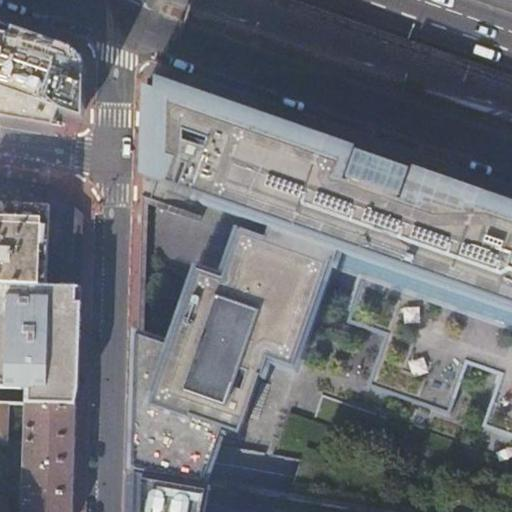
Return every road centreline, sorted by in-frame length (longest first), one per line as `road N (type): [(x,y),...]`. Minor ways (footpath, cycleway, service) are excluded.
road 1 (secondary): [(117,14),(511,155)]
road 2 (residential): [(112,162),(101,511)]
road 3 (motorway): [(213,0),(511,99)]
road 4 (residential): [(117,14),(112,162)]
road 5 (trunk): [(394,0),(511,40)]
